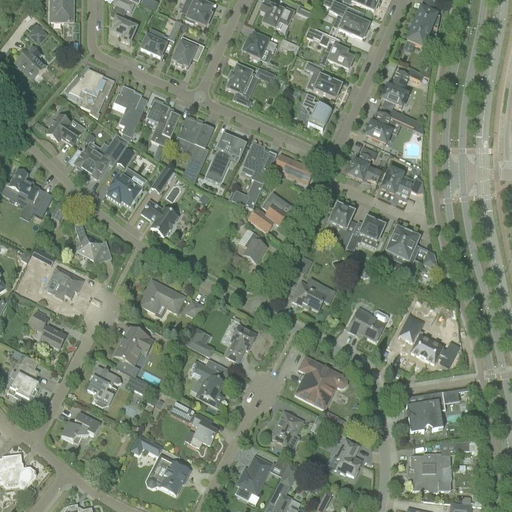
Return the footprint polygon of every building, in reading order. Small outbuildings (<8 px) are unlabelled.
[(49,0),(49,25),(67,25),(69,25),(73,25),(73,0),(49,0)] [(130,15),(133,7),(116,0),(113,7),(115,8),(110,20),(115,22),(112,29),(114,30),(112,35),(122,39),(120,43),(129,47),(136,30),(119,23),(124,12),(130,15)] [(195,3),(196,0),(187,0),(181,15),(186,18),(184,22),(192,26),(193,24),(205,30),(210,18),(208,17),(211,10),(195,3)] [(325,0),(322,7),(330,11),(333,4),(325,0)] [(352,0),(350,5),(373,15),(376,9),(378,5),(377,5),(379,0),(352,0)] [(424,0),(422,6),(423,6),(435,11),(439,0),(441,0),(444,1),(443,0),(424,0)] [(350,19),(352,12),(333,4),(330,11),(329,13),(343,21),(338,33),(353,39),(353,38),(361,42),(362,40),(363,40),(368,31),(366,30),(367,28),(360,25),(360,23),(350,19)] [(423,6),(422,6),(406,44),(422,51),(431,30),(437,33),(439,20),(432,17),(435,11),(423,6)] [(287,29),(293,14),(276,7),(275,10),(269,8),(268,10),(263,7),(259,16),(265,18),(261,27),(275,33),(278,25),(287,29)] [(311,23),(314,15),(299,8),(295,16),(311,23)] [(173,45),(181,26),(175,24),(168,41),(163,39),(160,45),(146,39),(140,52),(160,61),(165,47),(167,42),(173,45)] [(47,38),(37,29),(28,38),(38,48),(47,38)] [(308,30),(304,39),(312,43),(313,41),(320,44),(319,46),(328,50),(326,54),(330,56),(327,64),(333,67),(332,69),(339,72),(340,70),(348,73),(353,61),(345,58),(347,54),(336,49),(338,43),(323,36),(316,33),(308,30)] [(273,56),(276,48),(252,37),(249,44),(247,43),(246,45),(244,45),(242,51),(243,53),(242,55),(251,59),(250,61),(258,65),(264,52),(273,56)] [(295,58),(299,50),(282,43),(279,51),(295,58)] [(197,65),(204,50),(189,44),(187,49),(179,45),(171,64),(176,67),(176,68),(181,70),(182,69),(187,71),(191,63),(197,65)] [(33,81),(44,70),(37,62),(41,58),(31,49),(14,66),(20,71),(21,70),(33,81)] [(322,71),(315,68),(307,64),(304,71),(313,76),(311,82),(316,84),(312,93),(334,103),(341,88),(333,85),(333,84),(327,82),(319,78),(322,71)] [(242,98),(252,76),(236,69),(232,77),(230,76),(227,83),(229,84),(226,92),(235,96),(231,103),(248,111),(251,105),(245,102),(246,100),(242,98)] [(271,87),(275,79),(258,71),(254,80),(271,87)] [(101,83),(103,79),(88,72),(79,82),(79,83),(74,90),(73,89),(68,95),(78,100),(81,94),(85,96),(80,109),(90,114),(89,117),(97,122),(99,117),(98,116),(105,99),(107,100),(112,88),(101,83)] [(419,85),(422,78),(409,72),(406,79),(397,74),(396,75),(397,75),(390,91),(386,89),(381,102),(401,111),(406,98),(401,96),(408,80),(419,85)] [(134,96),(134,94),(122,89),(119,98),(117,97),(113,106),(113,107),(114,106),(125,112),(118,127),(124,130),(121,137),(120,140),(127,145),(128,146),(147,104),(140,101),(141,99),(134,96)] [(285,90),(283,95),(291,98),(293,94),(285,90)] [(315,105),(316,101),(308,98),(301,108),(305,113),(310,118),(310,121),(307,128),(309,129),(308,130),(315,131),(322,134),(331,114),(318,109),(319,107),(315,105)] [(167,114),(169,111),(153,104),(146,121),(157,126),(149,143),(166,151),(168,145),(179,120),(167,114)] [(376,115),(376,114),(375,114),(372,121),(373,121),(376,122),(374,128),(370,126),(364,139),(385,148),(390,135),(395,123),(376,115)] [(400,118),(397,124),(413,131),(412,134),(422,139),(422,127),(400,117),(400,118)] [(68,129),(70,126),(58,118),(54,125),(52,123),(48,129),(50,130),(46,137),(58,145),(60,141),(72,149),(80,137),(68,129)] [(189,120),(187,121),(186,120),(180,132),(179,134),(177,140),(188,145),(184,153),(185,155),(193,159),(183,181),(193,188),(208,153),(205,152),(213,132),(194,124),(193,122),(189,120)] [(88,136),(83,144),(88,147),(89,147),(90,145),(94,140),(88,136)] [(238,165),(246,147),(222,136),(215,152),(218,153),(217,156),(216,155),(207,174),(221,181),(231,158),(239,162),(237,165),(238,165)] [(120,140),(117,139),(105,157),(101,155),(98,155),(97,157),(86,150),(83,154),(81,156),(82,156),(74,168),(97,182),(108,166),(112,168),(127,145),(120,140)] [(262,155),(263,152),(253,147),(243,169),(254,174),(251,182),(253,183),(246,200),(232,194),(228,204),(251,213),(276,157),(269,154),(267,157),(262,155)] [(373,164),(376,156),(363,150),(359,158),(363,160),(360,167),(353,164),(347,178),(361,184),(362,181),(375,187),(375,188),(376,188),(381,176),(380,176),(367,170),(370,163),(373,164)] [(124,170),(133,156),(126,151),(116,166),(124,170)] [(313,172),(304,168),(279,158),(272,173),(306,188),(313,172)] [(168,185),(174,177),(165,170),(151,190),(158,195),(167,183),(168,185)] [(107,195),(105,198),(119,207),(121,204),(129,210),(141,192),(140,191),(145,183),(127,171),(122,179),(118,176),(106,194),(107,195)] [(24,185),(27,178),(16,172),(7,191),(26,200),(24,204),(25,208),(26,208),(19,220),(28,225),(35,213),(36,213),(44,198),(38,194),(39,192),(33,189),(33,188),(33,187),(33,186),(32,186),(32,185),(31,185),(30,185),(29,185),(29,186),(28,186),(28,187),(24,185)] [(399,184),(402,178),(389,172),(380,193),(393,198),(394,195),(400,197),(399,200),(398,200),(398,201),(406,204),(406,203),(410,195),(416,198),(423,197),(422,185),(415,182),(412,189),(399,184)] [(285,206),(277,201),(271,196),(261,210),(268,215),(266,218),(255,210),(247,222),(266,236),(274,226),(279,229),(280,228),(281,229),(286,223),(284,221),(286,219),(280,214),(285,206)] [(163,212),(162,213),(149,204),(140,216),(154,226),(150,232),(153,234),(152,235),(159,240),(160,239),(163,241),(169,233),(173,227),(177,221),(176,220),(177,218),(166,211),(164,213),(163,212)] [(58,225),(66,210),(58,206),(50,221),(58,225)] [(345,234),(353,215),(336,208),(333,215),(332,215),(330,219),(331,219),(328,226),(340,231),(337,238),(338,239),(336,245),(334,244),(332,248),(344,255),(352,237),(345,234)] [(236,232),(244,227),(239,220),(232,224),(236,232)] [(377,245),(384,229),(366,221),(357,240),(352,237),(344,255),(351,259),(357,246),(359,247),(363,239),(377,245)] [(95,240),(84,234),(81,225),(74,227),(77,238),(81,240),(72,256),(81,260),(82,258),(92,263),(94,267),(101,265),(99,258),(102,257),(101,254),(108,252),(105,245),(101,246),(93,242),(95,240)] [(404,233),(403,234),(396,231),(390,246),(389,246),(385,256),(395,261),(395,259),(408,265),(411,257),(415,259),(418,251),(414,249),(418,241),(411,237),(411,236),(404,233)] [(256,244),(259,240),(253,236),(244,249),(247,251),(242,258),(256,266),(266,251),(256,244)] [(35,252),(31,259),(51,269),(54,262),(35,252)] [(438,274),(434,258),(427,255),(422,267),(438,274)] [(29,259),(25,256),(22,256),(20,259),(21,263),(26,265),(29,259)] [(234,274),(243,263),(234,256),(226,268),(234,274)] [(301,259),(295,271),(305,276),(311,264),(301,259)] [(55,270),(43,293),(62,303),(64,299),(70,302),(74,295),(76,296),(78,293),(82,284),(55,270)] [(370,276),(368,272),(364,270),(360,271),(358,275),(359,279),(364,282),(368,280),(370,276)] [(317,315),(323,304),(328,307),(328,306),(327,306),(333,295),(318,287),(318,286),(309,282),(306,288),(300,285),(291,303),(303,310),(305,308),(317,315)] [(165,291),(151,284),(145,295),(147,296),(145,299),(144,299),(140,308),(156,317),(157,314),(159,315),(160,315),(162,315),(163,314),(164,313),(165,311),(175,317),(184,300),(170,293),(170,294),(165,291)] [(196,323),(203,310),(191,304),(184,317),(196,323)] [(375,315),(374,319),(358,311),(347,333),(356,337),(357,335),(375,345),(384,326),(386,326),(388,322),(387,320),(377,315),(375,315)] [(47,322),(38,317),(35,316),(28,328),(43,337),(38,346),(46,351),(48,347),(58,353),(65,339),(44,328),(47,322)] [(419,334),(423,325),(409,318),(398,339),(412,346),(412,345),(415,346),(410,355),(418,360),(418,361),(425,364),(425,363),(433,367),(442,351),(420,340),(422,336),(419,334)] [(247,353),(255,337),(238,328),(230,344),(231,345),(224,358),(237,365),(244,352),(247,353)] [(120,346),(114,359),(119,362),(115,370),(129,377),(134,369),(133,369),(140,354),(147,358),(154,345),(148,342),(149,340),(141,336),(131,331),(122,347),(120,346)] [(212,352),(198,345),(202,336),(195,332),(186,348),(208,360),(212,352)] [(341,380),(342,379),(304,360),(298,373),(305,376),(294,398),(324,413),(336,390),(339,391),(340,391),(341,391),(342,391),(343,391),(344,390),(345,389),(346,388),(346,387),(346,386),(346,385),(346,384),(345,383),(345,382),(344,381),(341,380)] [(194,363),(191,370),(191,378),(198,382),(202,384),(196,396),(194,400),(208,407),(217,411),(223,400),(218,397),(224,386),(223,386),(217,383),(220,377),(211,372),(204,369),(194,363)] [(38,375),(34,373),(20,365),(15,375),(14,374),(11,375),(9,379),(10,381),(14,383),(9,391),(16,395),(13,400),(20,403),(19,405),(28,410),(34,400),(31,399),(34,393),(35,394),(38,387),(34,384),(38,375)] [(116,379),(116,380),(97,370),(91,381),(93,382),(87,393),(92,396),(95,407),(101,410),(107,408),(115,393),(111,390),(113,385),(116,387),(120,386),(119,381),(116,379)] [(145,399),(151,389),(130,378),(125,389),(145,399)] [(418,407),(405,409),(407,416),(410,419),(408,422),(410,437),(422,435),(423,435),(423,434),(426,430),(427,429),(431,432),(431,433),(437,432),(433,406),(442,404),(443,405),(457,403),(456,393),(417,399),(418,407)] [(175,405),(169,417),(188,427),(189,424),(192,425),(191,426),(198,430),(190,446),(198,450),(199,449),(202,444),(209,448),(217,434),(209,430),(212,423),(196,416),(196,417),(194,416),(194,415),(175,405)] [(303,425),(292,419),(283,414),(270,440),(292,452),(298,440),(296,439),(303,425)] [(334,426),(337,420),(326,414),(323,421),(334,426)] [(93,440),(99,427),(78,416),(72,428),(68,426),(61,439),(72,445),(76,440),(87,439),(88,437),(93,440)] [(320,438),(327,424),(317,419),(310,433),(320,438)] [(137,439),(133,447),(142,452),(156,459),(157,458),(161,451),(138,439),(137,439)] [(359,449),(350,445),(344,442),(334,461),(339,463),(334,472),(345,478),(346,476),(353,480),(361,464),(353,460),(359,449)] [(468,444),(467,444),(467,442),(454,444),(454,446),(453,446),(453,455),(468,455),(468,444)] [(449,459),(440,459),(440,457),(422,457),(422,459),(410,459),(410,473),(413,473),(413,478),(410,478),(408,479),(408,486),(411,486),(412,494),(427,494),(429,496),(436,496),(437,494),(440,494),(440,495),(450,495),(449,485),(440,485),(440,471),(447,471),(449,469),(449,459)] [(20,466),(21,466),(20,458),(1,460),(2,462),(0,462),(0,486),(19,484),(19,490),(24,493),(35,479),(35,475),(29,470),(21,471),(20,466)] [(177,498),(189,474),(160,458),(155,467),(160,470),(154,481),(152,480),(148,481),(146,485),(147,489),(151,490),(155,489),(156,488),(177,498)] [(235,498),(235,497),(247,503),(251,495),(253,496),(262,479),(266,478),(272,467),(255,458),(245,477),(242,476),(236,488),(239,489),(234,498),(235,498)] [(284,473),(287,466),(277,461),(277,462),(276,462),(274,466),(274,467),(272,471),(282,476),(284,473)] [(289,490),(298,472),(288,467),(278,485),(289,490)] [(285,511),(291,501),(281,496),(273,511),(285,511)] [(324,496),(319,506),(325,509),(331,499),(330,499),(324,496)]
